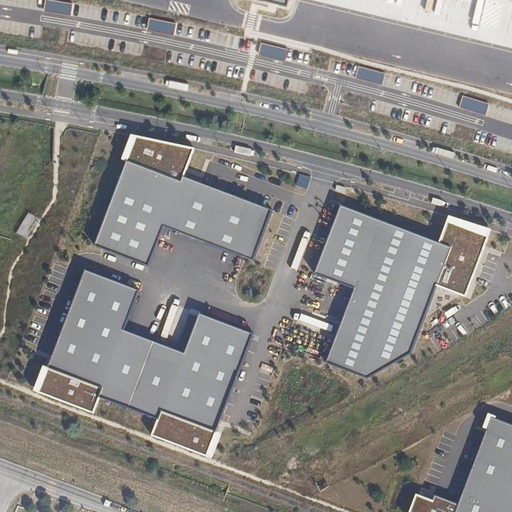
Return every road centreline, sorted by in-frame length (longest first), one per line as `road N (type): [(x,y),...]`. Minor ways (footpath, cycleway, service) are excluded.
road 1 (unclassified): [(0,94),(286,152),(511,219)]
road 2 (unclassified): [(511,182),(247,108),(0,59)]
